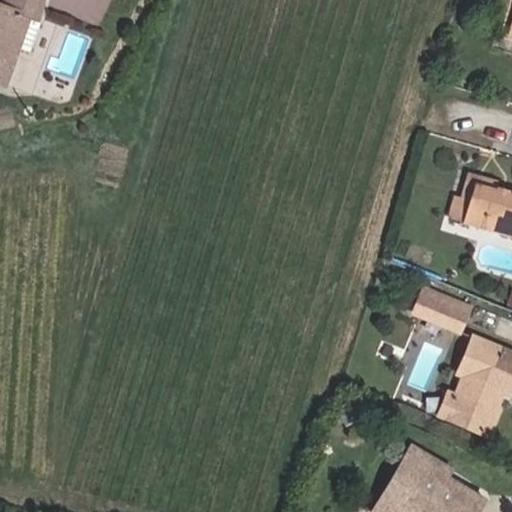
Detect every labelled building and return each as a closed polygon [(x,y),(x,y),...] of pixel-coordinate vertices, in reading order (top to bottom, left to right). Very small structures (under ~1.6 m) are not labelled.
[(0,0),(0,81),(4,83),(16,48),(38,55),(48,22),(36,18),(41,0),(0,0)] [(497,183),(466,174),(459,199),(468,202),(473,185),(495,191),(497,183)] [(473,185),(468,202),(459,199),(453,198),(448,216),(511,235),(511,196),(495,191),(473,185)] [(465,311),(418,294),(416,300),(463,317),(465,311)] [(457,331),(463,317),(416,300),(411,314),(457,331)] [(511,354),(473,338),(458,373),(467,376),(448,420),(481,434),(495,403),(488,400),(492,389),(508,396),(511,385),(511,354)] [(395,508),(392,511),(471,511),(479,498),(445,478),(450,469),(408,444),(377,497),(395,508)] [(377,497),(367,511),(392,511),(395,508),(377,497)]
